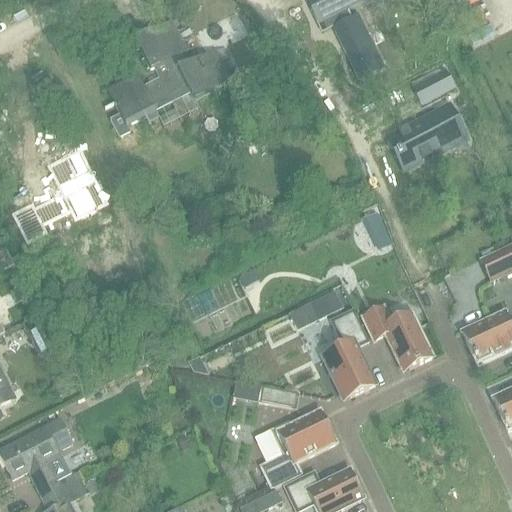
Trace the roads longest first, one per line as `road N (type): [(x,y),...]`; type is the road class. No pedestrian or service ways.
road 1 (residential): [(455,372),(354,413),(349,433),(384,511)]
road 2 (residential): [(511,483),(455,372)]
